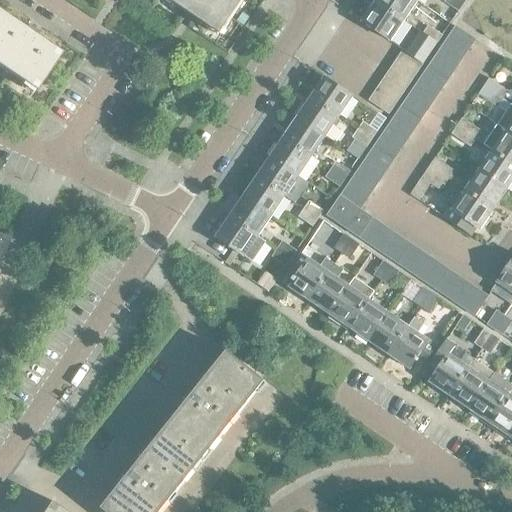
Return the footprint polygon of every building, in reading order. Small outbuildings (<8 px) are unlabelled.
[(167,0),(220,36),(244,0),(167,0)] [(415,0),(377,0),(376,2),(404,21),(417,1),(415,0)] [(459,11),(464,3),(458,0),(445,0),(445,1),(459,11)] [(362,22),(390,41),(404,21),(376,2),(362,22)] [(28,25),(24,30),(0,13),(0,69),(33,92),(59,54),(34,37),(37,32),(28,25)] [(429,26),(424,34),(437,43),(442,35),(429,26)] [(456,26),(449,36),(469,50),(476,40),(456,26)] [(420,32),(406,52),(423,64),(437,43),(424,34),(420,32)] [(449,36),(442,47),(462,60),(469,50),(449,36)] [(442,47),(436,56),(456,70),(462,60),(442,47)] [(423,64),(406,52),(403,50),(396,61),(416,74),(423,64)] [(436,56),(429,66),(449,80),(456,70),(436,56)] [(409,84),(416,74),(396,61),(389,71),(409,84)] [(449,80),(429,66),(422,76),(442,90),(449,80)] [(403,94),(409,84),(389,71),(383,80),(403,94)] [(422,76),(415,86),(435,100),(442,90),(422,76)] [(352,97),(324,78),(311,98),(339,117),(352,97)] [(508,92),(490,79),(484,87),(503,100),(508,92)] [(403,94),(383,80),(376,91),(396,104),(403,94)] [(415,86),(408,96),(429,110),(435,100),(415,86)] [(498,107),(503,100),(484,87),(479,94),(498,107)] [(389,114),(396,104),(376,91),(369,101),(389,114)] [(408,96),(402,106),(422,120),(429,110),(408,96)] [(339,117),(311,98),(297,118),(325,137),(339,117)] [(511,105),(498,126),(511,135),(511,105)] [(402,106),(395,115),(416,130),(422,120),(402,106)] [(395,115),(388,125),(409,140),(416,130),(395,115)] [(284,137),(312,156),(325,137),(297,118),(284,137)] [(481,131),(463,119),(458,126),(476,139),(481,131)] [(364,122),(358,130),(372,139),(380,128),(374,124),(372,127),(364,122)] [(388,125),(381,135),(402,150),(409,140),(388,125)] [(472,146),(476,139),(458,126),(453,134),(472,146)] [(493,151),(511,164),(511,135),(498,126),(485,145),(493,151)] [(372,139),(358,130),(353,138),(367,147),(372,139)] [(381,135),(375,145),(396,159),(402,150),(381,135)] [(270,157),(298,176),(312,156),(284,137),(270,157)] [(375,145),(368,155),(389,170),(396,159),(375,145)] [(508,190),(511,183),(511,164),(493,151),(479,171),(508,190)] [(368,155),(361,165),(382,180),(389,170),(368,155)] [(257,177),(285,196),(298,176),(270,157),(257,177)] [(456,170),(437,157),(431,167),(449,179),(456,170)] [(337,162),(331,170),(345,179),(350,171),(337,162)] [(361,165),(354,175),(375,190),(382,180),(361,165)] [(443,189),(449,179),(431,167),(424,177),(443,189)] [(340,186),(345,179),(331,170),(326,177),(340,186)] [(479,171),(466,191),(494,210),(508,190),(479,171)] [(375,190),(354,175),(348,185),(369,200),(375,190)] [(285,196),(257,177),(243,197),(271,216),(285,196)] [(420,201),(431,184),(423,179),(411,196),(420,201)] [(340,196),(361,210),(369,200),(348,185),(340,196)] [(332,198),(337,190),(333,188),(328,196),(332,198)] [(481,230),(494,210),(466,191),(453,209),(452,208),(445,218),(472,236),(478,227),(481,230)] [(373,219),(361,210),(340,196),(327,216),(360,238),(373,219)] [(230,217),(258,236),(271,216),(243,197),(230,217)] [(310,201),(304,209),(318,219),(324,210),(310,201)] [(312,227),(318,219),(304,209),(299,217),(312,227)] [(258,236),(230,217),(216,237),(244,256),(258,236)] [(383,225),(373,219),(360,238),(369,245),(383,225)] [(369,245),(379,251),(393,231),(383,225),(369,245)] [(402,238),(393,231),(379,251),(389,258),(402,238)] [(334,248),(342,253),(351,240),(343,234),(334,248)] [(389,258),(398,264),(411,244),(402,238),(389,258)] [(359,245),(351,240),(342,253),(350,259),(359,245)] [(282,241),(277,249),(291,258),(296,251),(282,241)] [(421,251),(411,244),(398,264),(408,271),(421,251)] [(272,256),(286,266),(291,258),(277,249),(272,256)] [(408,271),(417,277),(431,257),(421,251),(408,271)] [(289,287),(310,301),(335,264),(326,258),(320,266),(301,254),(288,274),(293,277),(292,280),(293,281),(289,287)] [(440,264),(431,257),(417,277),(427,283),(440,264)] [(511,260),(497,283),(511,293),(511,260)] [(374,275),(382,280),(391,267),(383,261),(374,275)] [(343,270),(335,264),(310,301),(329,314),(349,286),(338,278),(343,270)] [(427,283),(436,290),(450,270),(440,264),(427,283)] [(399,272),(391,267),(382,280),(390,286),(399,272)] [(459,276),(450,270),(436,290),(446,296),(459,276)] [(446,296),(455,303),(469,283),(459,276),(446,296)] [(354,278),(349,286),(329,314),(349,328),(369,299),(374,291),(354,278)] [(478,289),(469,283),(455,303),(465,309),(478,289)] [(414,302),(421,307),(431,294),(423,288),(414,302)] [(488,296),(478,289),(465,309),(475,316),(488,296)] [(439,299),(431,294),(421,307),(429,313),(439,299)] [(389,313),(369,299),(349,328),(369,341),(389,313)] [(487,324),(495,330),(505,315),(497,310),(487,324)] [(369,341),(389,355),(408,326),(389,313),(369,341)] [(511,320),(505,315),(495,330),(503,335),(511,321),(511,320)] [(415,317),(408,326),(389,355),(409,369),(415,360),(417,361),(417,360),(423,365),(436,345),(418,333),(424,324),(415,317)] [(474,343),(483,349),(492,335),(484,329),(474,343)] [(500,340),(492,335),(483,349),(490,354),(500,340)] [(429,382),(450,396),(475,360),(466,353),(460,362),(448,354),(454,345),(446,340),(431,363),(439,368),(429,382)] [(265,381),(227,352),(200,386),(201,387),(192,399),(190,398),(166,429),(205,458),(233,422),(230,420),(236,413),(238,415),(265,381)] [(450,396),(470,410),(489,382),(489,381),(495,373),(475,360),(450,396)] [(509,395),(489,382),(470,410),(490,423),(509,395)] [(511,389),(509,395),(490,423),(496,427),(494,430),(508,439),(509,436),(510,437),(511,433),(511,389)] [(205,458),(166,429),(138,464),(140,465),(130,477),(129,476),(103,509),(106,511),(161,511),(171,501),(168,499),(174,491),(177,493),(205,458)] [(70,511),(55,502),(48,511),(70,511)]
